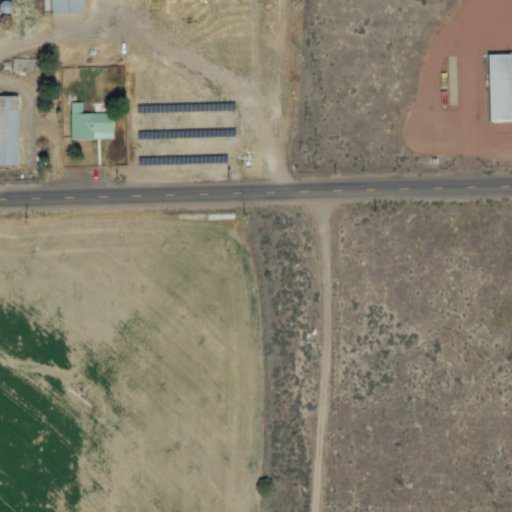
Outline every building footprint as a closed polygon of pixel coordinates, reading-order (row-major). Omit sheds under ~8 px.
[(50,0),(78,0),(79,10),(51,12),(50,0)] [(484,54),(511,53),(511,119),(485,120),(484,54)] [(11,72),(32,72),(32,60),(11,60),(11,72)] [(0,94),(16,94),(15,164),(0,164),(0,94)] [(68,110),(111,110),(111,136),(68,136),(68,110)]
